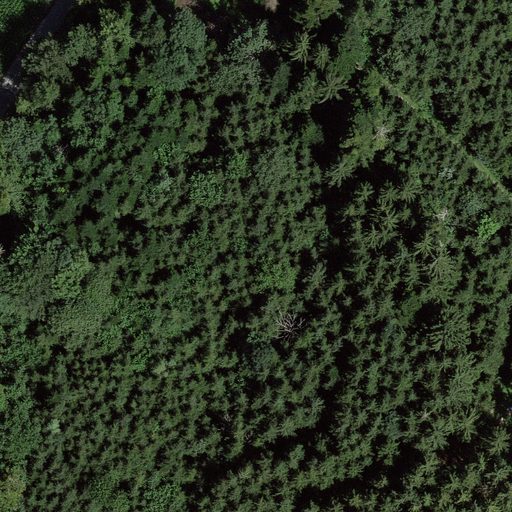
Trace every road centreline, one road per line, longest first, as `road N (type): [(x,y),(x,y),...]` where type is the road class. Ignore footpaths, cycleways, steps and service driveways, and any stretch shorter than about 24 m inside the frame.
road 1 (track): [(511,201),(373,68),(237,0)]
road 2 (track): [(511,452),(296,511)]
